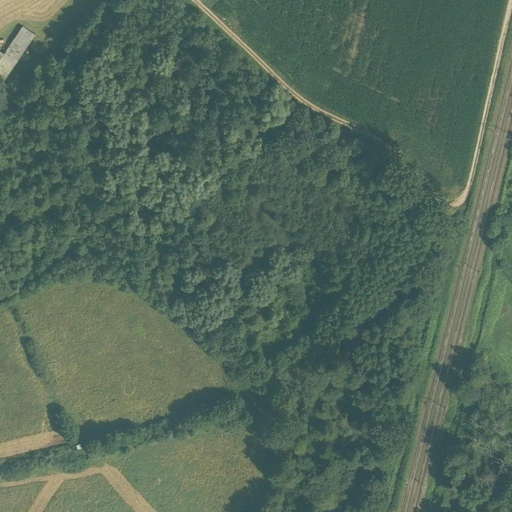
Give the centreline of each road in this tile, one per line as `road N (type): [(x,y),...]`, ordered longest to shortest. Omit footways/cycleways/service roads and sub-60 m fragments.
road 1 (track): [(511,5),(469,194),(443,201),(380,144),(302,103),(194,0)]
road 2 (track): [(458,201),(415,378),(347,511)]
